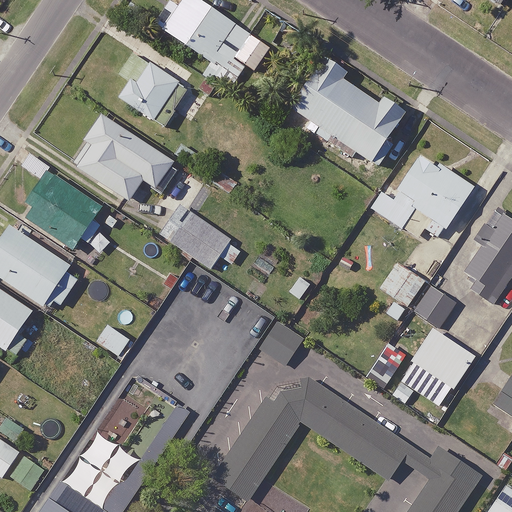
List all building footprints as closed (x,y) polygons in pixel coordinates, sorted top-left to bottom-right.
[(238,22),(204,0),(183,0),(174,15),(165,9),(156,24),(212,61),(205,73),(231,90),(248,65),(256,70),(271,47),(252,34),(243,47),(228,37),(238,22)] [(191,87),(136,51),(121,74),(132,81),(121,98),(166,127),(191,87)] [(348,72),(326,57),(292,108),(319,125),(315,131),(330,141),(334,135),(380,166),(393,146),(387,142),(408,110),(386,96),(380,104),(343,80),(348,72)] [(175,163),(125,128),(108,152),(97,144),(81,167),(131,202),(146,180),(157,188),(175,163)] [(52,166),(31,153),(23,166),(43,179),(28,202),(35,207),(28,218),(75,249),(82,238),(90,243),(102,225),(95,220),(104,206),(49,171),(52,166)] [(473,187),(421,155),(394,197),(384,191),(373,209),(419,238),(425,228),(442,238),(473,187)] [(240,182),(224,173),(217,184),(233,194),(240,182)] [(234,240),(182,204),(175,214),(169,210),(156,229),(214,269),(234,240)] [(511,218),(505,214),(467,272),(479,280),(473,289),(495,304),(511,277),(511,218)] [(70,264),(11,225),(0,242),(0,275),(48,307),(54,299),(62,304),(77,282),(64,273),(70,264)] [(428,279),(398,259),(379,288),(408,308),(428,279)] [(460,301),(432,281),(412,309),(440,329),(460,301)] [(35,309),(0,286),(0,344),(17,356),(30,336),(22,330),(35,309)] [(132,339),(110,324),(99,340),(120,356),(132,339)] [(302,343),(275,326),(261,349),(288,366),(302,343)] [(477,356),(435,328),(413,361),(455,389),(477,356)] [(34,350),(23,363),(41,378),(52,365),(34,350)] [(443,511),(457,491),(275,373),(197,494),(224,511),(231,511),(281,437),(394,511),(393,511),(443,511)] [(511,378),(495,405),(511,415),(511,378)] [(21,453),(0,438),(0,475),(4,478),(21,453)] [(44,473),(24,459),(12,476),(32,490),(44,473)] [(511,511),(511,483),(508,481),(488,511),(511,511)] [(107,511),(63,482),(41,511),(107,511)]
